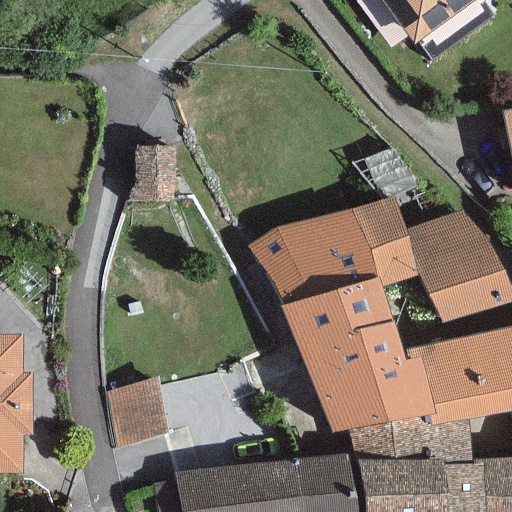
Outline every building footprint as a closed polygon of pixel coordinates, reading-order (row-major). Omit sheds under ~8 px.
[(379,0),(413,45),(475,0),(379,0)] [(511,109),(501,112),(511,170),(511,109)] [(275,227),(245,246),(279,306),(378,277),(381,286),(416,274),(404,229),(395,197),(275,227)] [(463,212),(404,229),(416,274),(440,325),(511,304),(511,295),(503,272),(463,212)] [(378,277),(279,306),(332,434),(347,431),(428,417),(435,415),(420,355),(403,360),(401,349),(381,286),(378,277)] [(511,327),(401,349),(403,360),(420,355),(435,415),(428,417),(431,427),(467,420),(511,412),(511,411),(511,327)] [(31,436),(32,375),(21,375),(22,335),(0,334),(0,473),(21,474),(21,436),(31,436)] [(154,378),(106,391),(117,448),(164,434),(154,378)] [(511,511),(511,411),(511,412),(511,418),(511,457),(482,461),(484,511),(511,511)] [(484,511),(482,461),(470,460),(467,420),(431,427),(428,417),(347,431),(356,461),(361,511),(484,511)] [(355,511),(347,454),(172,472),(178,511),(355,511)]
